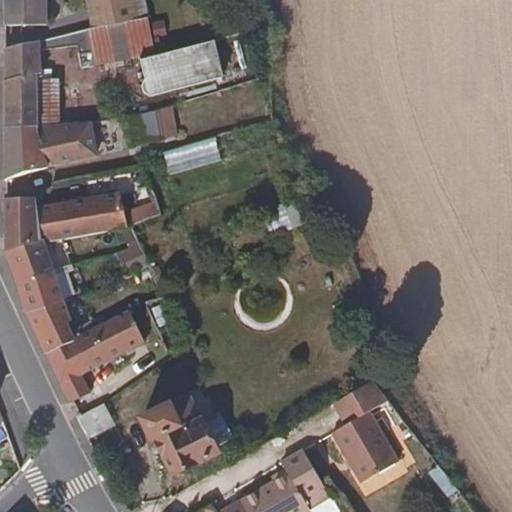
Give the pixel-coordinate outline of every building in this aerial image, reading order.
[(12,0),(13,26),(54,26),(53,0),(12,0)] [(137,0),(128,0),(135,21),(142,19),(137,0)] [(142,19),(135,21),(47,43),(48,53),(86,48),(90,71),(118,66),(136,64),(141,81),(136,88),(139,96),(144,99),(153,99),(221,83),(211,46),(153,59),(143,19),(142,19)] [(47,43),(14,50),(15,131),(75,126),(75,85),(62,85),(60,73),(52,73),(48,53),(47,43)] [(143,144),(168,137),(162,112),(138,118),(143,144)] [(124,150),(143,144),(138,118),(125,122),(116,122),(124,150)] [(96,124),(75,126),(15,131),(16,181),(59,170),(59,167),(104,157),(96,124)] [(223,163),(217,141),(157,157),(162,166),(166,166),(170,179),(223,163)] [(161,220),(164,219),(156,199),(144,204),(151,224),(161,220)] [(16,202),(18,254),(51,248),(51,214),(50,201),(46,201),(16,202)] [(265,211),(272,235),(306,225),(298,201),(265,211)] [(118,202),(51,214),(51,248),(79,242),(124,233),(120,212),(118,202)] [(136,230),(151,224),(144,204),(129,209),(136,230)] [(129,209),(120,212),(124,233),(130,232),(136,230),(129,209)] [(161,220),(151,224),(136,230),(130,232),(136,245),(166,232),(161,220)] [(79,242),(51,248),(18,254),(26,284),(62,271),(60,266),(64,265),(62,260),(69,257),(67,252),(81,247),(79,242)] [(72,298),(62,271),(26,284),(33,314),(72,298)] [(149,304),(164,333),(174,327),(176,323),(163,297),(149,304)] [(33,314),(52,355),(78,341),(71,322),(79,318),(72,298),(33,314)] [(149,304),(140,308),(78,341),(52,355),(77,408),(101,396),(90,372),(164,333),(149,304)] [(371,424),(389,413),(371,390),(333,412),(347,435),(332,443),(362,496),(400,475),(371,424)] [(202,422),(190,397),(145,419),(157,443),(160,442),(176,475),(222,453),(206,421),(202,422)] [(117,423),(108,404),(85,415),(88,421),(96,417),(102,430),(117,423)] [(128,446),(117,423),(102,430),(114,454),(128,446)] [(5,458),(18,453),(9,429),(0,432),(0,447),(1,447),(5,458)] [(305,511),(304,509),(328,496),(306,458),(284,470),(290,482),(233,511),(305,511)] [(26,478),(22,472),(17,475),(20,481),(26,478)]
